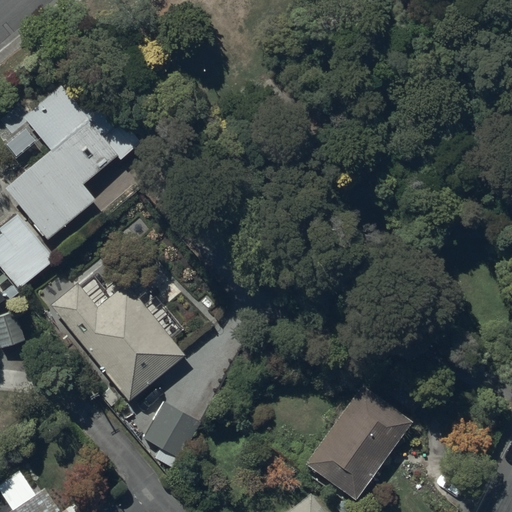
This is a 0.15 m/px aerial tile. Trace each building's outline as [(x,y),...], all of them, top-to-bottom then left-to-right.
[(85,116),(67,94),(33,123),(60,156),(13,195),(52,241),(95,206),(83,191),(118,162),(123,165),(142,149),(102,101),(85,116)] [(58,262),(19,215),(0,231),(0,232),(4,236),(0,239),(0,267),(21,293),(58,262)] [(52,307),(128,392),(177,348),(118,282),(93,305),(75,286),(52,307)] [(15,311),(0,316),(0,346),(1,349),(25,341),(15,311)] [(306,464),(356,500),(413,422),(362,386),(306,464)] [(199,426),(166,408),(146,444),(179,462),(199,426)] [(59,511),(44,488),(10,511),(59,511)] [(318,511),(306,498),(290,511),(318,511)]
